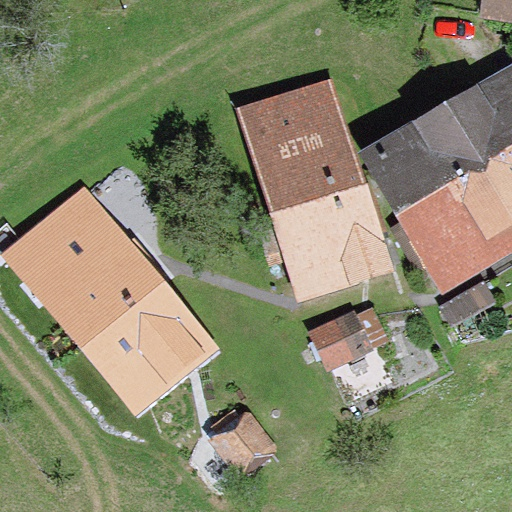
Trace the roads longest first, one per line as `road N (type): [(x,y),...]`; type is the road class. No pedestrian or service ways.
road 1 (track): [(292,0),(128,80),(0,168)]
road 2 (track): [(0,336),(89,433),(109,511)]
